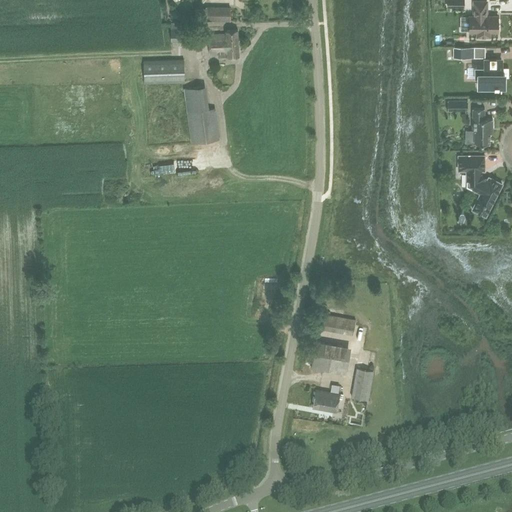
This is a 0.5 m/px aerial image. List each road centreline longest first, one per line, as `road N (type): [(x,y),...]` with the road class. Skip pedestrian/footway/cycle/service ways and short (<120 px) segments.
road 1 (unclassified): [(277,489),(278,420),(319,198),(312,0)]
road 2 (unclassified): [(277,489),(352,479),(511,436)]
road 3 (track): [(243,24),(201,26),(190,51),(218,102),(266,24)]
road 4 (track): [(190,51),(0,59)]
road 5 (primary): [(333,511),(511,464)]
road 6 (track): [(218,102),(227,167),(319,187)]
